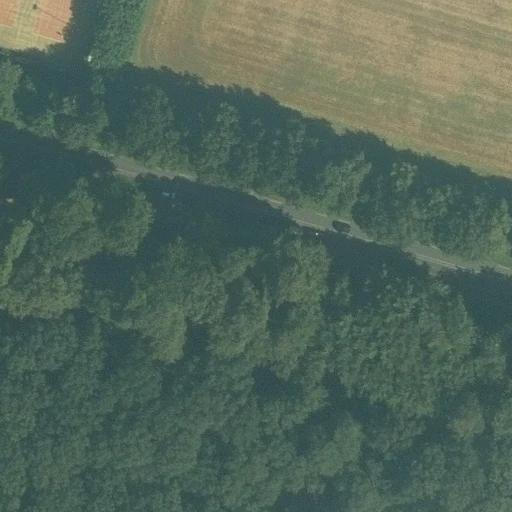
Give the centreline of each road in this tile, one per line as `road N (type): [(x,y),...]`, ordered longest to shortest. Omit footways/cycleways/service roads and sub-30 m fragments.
road 1 (unclassified): [(511,410),(65,286),(0,260)]
road 2 (primary): [(511,284),(0,137)]
